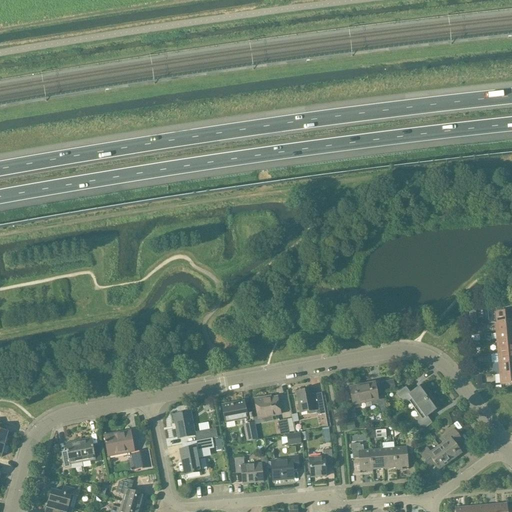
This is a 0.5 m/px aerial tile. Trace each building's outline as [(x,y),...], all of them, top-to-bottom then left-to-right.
[(511,317),(511,307),(485,310),(486,324),(494,323),(494,324),(511,322),(511,317)] [(511,322),(494,324),(495,334),(511,332),(511,322)] [(511,332),(495,334),(496,344),(511,342),(511,332)] [(511,342),(496,344),(497,354),(511,352),(511,342)] [(511,352),(497,354),(498,365),(511,363),(511,352)] [(511,373),(511,363),(498,365),(499,375),(511,373)] [(511,373),(499,375),(500,385),(511,384),(511,373)] [(386,412),(383,396),(377,398),(374,384),(362,386),(365,404),(370,403),(371,406),(377,405),(379,414),(386,412)] [(354,410),(360,409),(359,405),(365,404),(362,386),(349,389),(352,403),(346,404),(349,419),(355,418),(354,410)] [(420,391),(417,389),(411,393),(407,386),(396,394),(404,405),(409,402),(414,409),(431,396),(430,395),(431,393),(423,386),(420,391)] [(316,398),(314,397),(312,390),(297,393),(301,413),(307,412),(307,414),(309,415),(316,414),(319,416),(325,414),(322,397),(316,398)] [(432,397),(431,396),(414,409),(419,416),(414,419),(422,430),(433,423),(428,416),(433,413),(432,410),(437,407),(434,397),(432,397)] [(279,415),(276,399),(264,402),(263,399),(255,401),(258,419),(279,415)] [(246,419),(243,403),(222,407),(225,423),(246,419)] [(190,413),(173,416),(177,440),(195,436),(196,436),(197,442),(199,441),(211,439),(217,438),(215,429),(194,433),(190,413)] [(293,429),(290,430),(288,430),(286,420),(277,422),(280,436),(289,434),(289,435),(294,434),(293,429)] [(244,425),(247,442),(257,440),(254,423),(244,425)] [(453,430),(442,438),(446,443),(439,447),(450,462),(460,454),(454,446),(461,441),(453,430)] [(104,437),(108,457),(127,453),(130,472),(150,468),(147,452),(133,455),(129,432),(104,437)] [(300,433),(286,435),(288,446),(302,444),(300,433)] [(90,440),(78,442),(82,463),(94,460),(95,463),(101,462),(99,451),(93,452),(90,440)] [(405,441),(406,448),(394,449),(396,469),(395,469),(395,471),(408,470),(406,455),(413,455),(411,440),(405,441)] [(70,468),(69,465),(82,463),(78,442),(65,445),(68,456),(61,457),(63,469),(70,468)] [(351,445),(352,460),(358,459),(360,474),(372,473),(372,471),(370,451),(358,452),(357,445),(351,445)] [(419,455),(429,467),(434,464),(439,470),(450,462),(439,447),(430,454),(426,449),(419,455)] [(201,472),(196,448),(180,451),(184,475),(201,472)] [(394,449),(382,450),(383,470),(395,469),(396,469),(394,449)] [(383,470),(382,450),(370,451),(372,471),(383,470)] [(323,451),(323,457),(309,459),(311,479),(326,477),(325,469),(333,469),(331,451),(323,451)] [(271,462),(273,482),(283,481),(283,479),(293,478),(292,471),(299,470),(298,466),(300,466),(299,454),(288,455),(289,460),(271,462)] [(234,460),(236,474),(241,474),(243,485),(262,483),(261,465),(244,467),(243,459),(234,460)] [(118,483),(115,493),(124,495),(122,502),(141,508),(145,495),(130,491),(132,486),(120,482),(118,483)] [(52,490),(48,503),(70,509),(74,497),(77,498),(79,491),(64,487),(62,493),(52,490)] [(110,511),(140,511),(141,508),(122,502),(120,509),(112,507),(110,511)] [(48,503),(45,511),(72,511),(73,510),(70,509),(48,503)]
